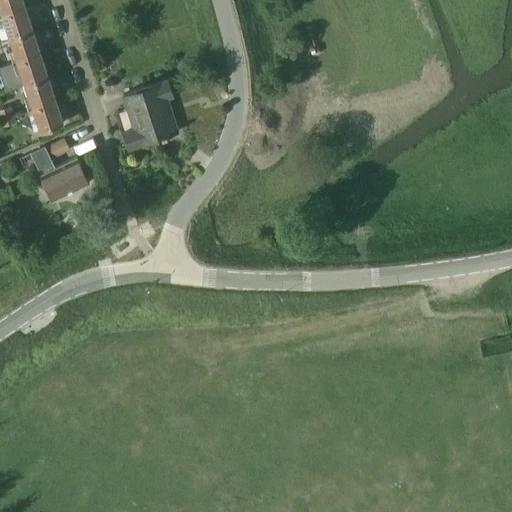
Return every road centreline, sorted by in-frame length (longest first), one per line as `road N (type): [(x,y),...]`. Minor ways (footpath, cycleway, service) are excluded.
road 1 (tertiary): [(162,273),(343,280),(511,260)]
road 2 (tertiary): [(162,273),(173,227),(225,153),(237,119),(238,75),(220,0)]
road 3 (tertiary): [(0,331),(81,283),(162,273)]
road 4 (residential): [(106,148),(59,0)]
